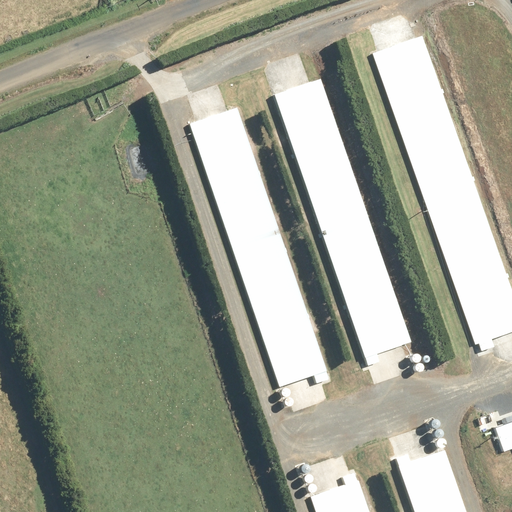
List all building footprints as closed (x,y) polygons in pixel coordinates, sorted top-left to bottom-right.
[(371,56),(474,345),(477,344),(479,351),(490,347),(488,340),(511,331),(511,298),(420,39),(371,56)] [(409,342),(319,81),(272,97),(366,367),(378,363),(375,354),(409,342)] [(327,379),(324,371),(235,110),(189,126),(278,387),(312,376),(314,384),(327,379)] [(511,448),(511,422),(493,430),(501,452),(511,448)] [(394,459),(397,467),(411,511),(462,511),(442,452),(411,462),(408,454),(394,459)] [(342,478),(345,486),(310,498),(314,511),(365,511),(356,485),(352,474),(342,478)]
